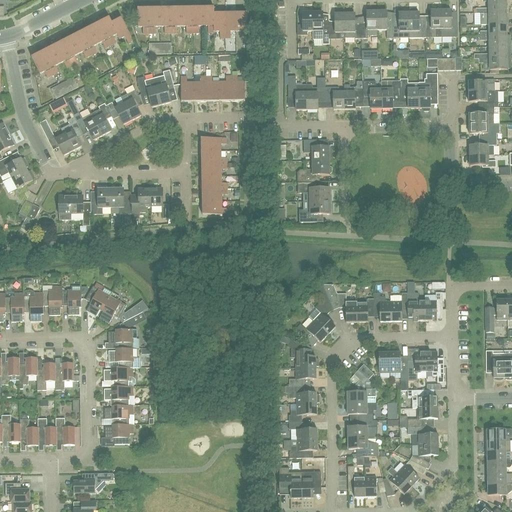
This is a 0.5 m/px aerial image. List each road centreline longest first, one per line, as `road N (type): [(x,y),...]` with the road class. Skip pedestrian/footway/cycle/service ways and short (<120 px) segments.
road 1 (residential): [(329,511),(335,349),(357,339),(451,338)]
road 2 (residential): [(51,460),(88,458),(86,344),(77,337),(0,344)]
road 3 (residential): [(45,165),(22,115),(6,37)]
road 4 (residential): [(69,168),(156,121),(188,118)]
road 5 (residential): [(410,511),(451,464),(452,399)]
road 6 (residential): [(69,168),(188,173)]
